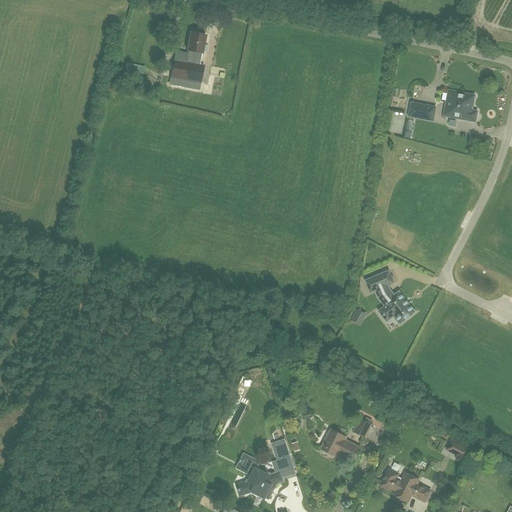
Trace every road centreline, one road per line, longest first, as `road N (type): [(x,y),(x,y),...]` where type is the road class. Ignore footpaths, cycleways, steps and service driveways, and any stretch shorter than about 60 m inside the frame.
road 1 (unclassified): [(511,62),(185,0)]
road 2 (residential): [(511,113),(494,177),(440,281),(511,320)]
